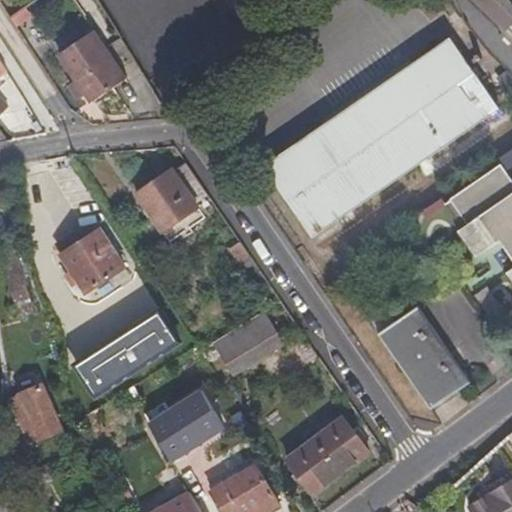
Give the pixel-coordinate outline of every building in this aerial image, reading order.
[(31,17),(25,8),(13,17),(18,26),(31,17)] [(95,100),(130,77),(96,28),(62,52),(79,77),(90,92),(95,100)] [(495,105),(484,87),(449,37),(410,64),(436,101),(311,189),(283,150),(261,166),(307,234),(485,111),(495,105)] [(311,189),(436,101),(410,64),(283,150),(311,189)] [(67,85),(78,100),(90,92),(79,77),(67,85)] [(197,205),(211,197),(186,160),(174,168),(169,168),(135,191),(167,239),(204,216),(197,205)] [(500,235),(511,252),(511,262),(510,264),(511,265),(511,177),(500,161),(451,193),(469,219),(462,223),(480,247),(500,235)] [(445,197),(462,223),(469,219),(451,193),(445,197)] [(473,253),(480,247),(462,223),(455,227),(473,253)] [(86,288),(125,265),(102,226),(63,249),(86,288)] [(0,257),(14,311),(28,308),(10,236),(0,238),(0,257)] [(238,259),(249,253),(240,239),(228,246),(238,259)] [(242,266),(254,259),(249,253),(238,259),(242,266)] [(511,281),(511,265),(510,264),(503,269),(511,281)] [(511,307),(498,283),(476,295),(496,332),(511,322),(511,307)] [(275,329),(255,294),(205,324),(225,358),(275,329)] [(431,407),(472,377),(419,302),(396,319),(380,297),(362,309),(431,407)] [(38,385),(7,398),(24,442),(55,429),(38,385)] [(311,490),(367,451),(343,416),(286,456),(311,490)] [(261,510),(276,501),(252,462),(210,488),(224,511),(243,511),(257,504),(261,510)] [(511,511),(511,475),(470,502),(475,511),(511,511)] [(73,499),(93,490),(86,477),(67,487),(73,499)] [(202,511),(189,490),(151,511),(202,511)]
